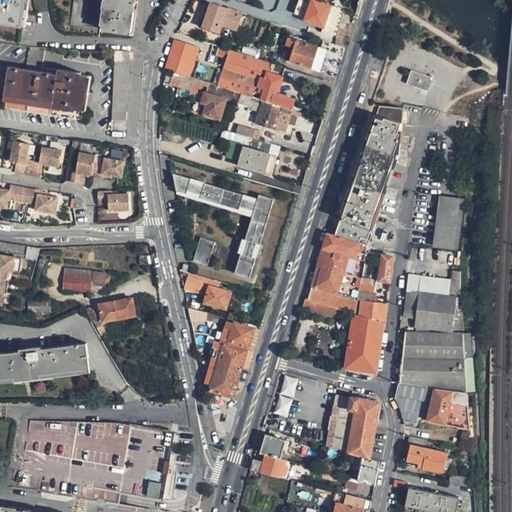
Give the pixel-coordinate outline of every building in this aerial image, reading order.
[(0,0),(0,24),(22,28),(26,0),(0,0)] [(88,0),(73,0),(70,26),(85,28),(88,0)] [(102,0),(100,22),(103,22),(102,31),(129,35),(133,35),(138,0),(102,0)] [(294,0),(290,11),(302,15),(303,13),(297,10),(300,0),(294,0)] [(300,0),(297,10),(303,13),(307,0),(300,0)] [(330,6),(312,0),(311,0),(306,17),(304,22),(323,28),(330,6)] [(237,32),(243,13),(209,1),(200,28),(219,35),(222,27),(237,32)] [(261,43),(242,36),(237,52),(256,58),(261,43)] [(317,70),(323,50),(333,53),(336,45),(322,40),(319,47),(318,47),(296,40),(288,38),(285,45),(294,48),(289,61),(317,70)] [(199,48),(175,40),(165,69),(173,71),(189,77),(199,48)] [(225,59),(228,49),(219,46),(216,56),(225,59)] [(88,76),(41,68),(44,50),(28,48),(24,69),(8,67),(0,65),(0,94),(3,95),(51,102),(50,106),(83,110),(88,76)] [(225,59),(217,85),(237,92),(249,96),(257,98),(266,70),(272,72),(274,64),(256,58),(237,52),(228,49),(225,59)] [(114,51),(112,112),(112,120),(125,120),(125,112),(126,112),(128,52),(114,51)] [(266,70),(257,98),(260,99),(272,103),(275,92),(277,93),(284,67),(274,64),(272,72),(266,70)] [(203,113),(221,118),(223,110),(226,99),(234,101),(237,92),(217,85),(189,77),(173,71),(169,85),(203,95),(201,102),(206,103),(203,113)] [(431,79),(410,71),(405,85),(426,92),(431,79)] [(249,96),(237,92),(234,101),(238,102),(246,105),(249,96)] [(291,109),(294,99),(277,93),(275,92),(272,103),(290,109),(291,109)] [(226,99),(223,110),(235,113),(238,102),(234,101),(226,99)] [(253,123),(274,129),(279,110),(289,112),(290,109),(272,103),(260,99),(253,123)] [(356,235),(368,239),(397,155),(399,122),(401,106),(396,106),(372,101),(371,104),(367,115),(382,119),(382,121),(374,119),(337,229),(335,235),(354,240),(356,235)] [(253,129),(237,124),(234,133),(250,137),(253,129)] [(259,140),(261,132),(253,129),(250,137),(259,140)] [(232,140),(234,133),(226,131),(224,137),(232,140)] [(276,155),(279,146),(259,140),(250,137),(234,133),(232,140),(232,142),(235,143),(243,145),(238,165),(271,175),(276,155)] [(30,145),(12,143),(9,162),(16,163),(22,164),(20,175),(28,177),(30,161),(27,161),(30,145)] [(62,151),(42,148),(39,162),(35,162),(33,177),(40,178),(42,166),(59,169),(62,151)] [(111,150),(111,158),(122,159),(123,150),(111,150)] [(94,162),(95,156),(79,153),(76,170),(72,169),(70,183),(78,184),(79,175),(86,176),(92,177),(94,162)] [(124,162),(104,158),(103,164),(99,163),(97,178),(104,179),(104,176),(113,177),(121,179),(124,162)] [(22,164),(16,163),(14,174),(20,175),(22,164)] [(235,274),(250,278),(256,258),(252,257),(256,243),(260,244),(273,198),(258,194),(257,198),(256,201),(242,197),(243,194),(206,183),(205,186),(192,182),(192,179),(174,173),(178,190),(188,193),(189,189),(203,193),(202,197),(239,209),(240,204),(254,208),(252,215),(245,239),(249,241),(245,255),(241,253),(235,274)] [(79,175),(78,184),(84,185),(86,176),(79,175)] [(0,207),(8,209),(10,200),(14,200),(25,203),(28,188),(11,185),(10,190),(0,188),(0,207)] [(25,203),(33,204),(35,190),(28,188),(25,203)] [(188,193),(187,196),(201,200),(202,197),(203,193),(189,189),(188,193)] [(48,196),(42,195),(43,192),(43,191),(35,190),(33,204),(37,204),(36,211),(56,215),(59,198),(48,196)] [(129,194),(112,195),(112,191),(98,191),(99,199),(109,199),(109,206),(109,212),(130,211),(129,194)] [(464,199),(440,197),(437,246),(460,249),(464,199)] [(239,209),(238,211),(252,215),(254,208),(240,204),(239,209)] [(353,291),(357,277),(364,253),(367,244),(354,240),(335,235),(328,232),(312,285),(336,293),(335,295),(350,301),(353,291)] [(192,261),(206,265),(213,241),(199,237),(192,261)] [(241,253),(245,255),(249,241),(245,239),(243,239),(238,253),(241,253)] [(0,287),(9,289),(11,279),(12,270),(21,272),(24,258),(0,253),(0,287)] [(374,254),(364,253),(357,277),(353,291),(350,301),(347,311),(354,313),(385,322),(387,303),(374,302),(375,293),(374,293),(376,279),(370,279),(374,254)] [(392,256),(379,255),(378,259),(376,279),(389,281),(392,256)] [(90,284),(91,271),(65,269),(63,290),(90,292),(90,284)] [(91,271),(90,284),(104,285),(105,273),(91,271)] [(183,287),(206,294),(204,303),(226,309),(231,291),(219,287),(220,282),(214,280),(190,273),(187,272),(183,287)] [(451,298),(461,298),(459,290),(459,282),(460,277),(460,273),(453,272),(451,298)] [(420,283),(418,298),(449,298),(449,285),(420,283)] [(336,293),(312,285),(311,288),(335,295),(336,293)] [(350,301),(335,295),(311,288),(308,300),(347,311),(350,301)] [(403,318),(415,320),(418,298),(406,297),(403,318)] [(131,298),(98,305),(102,322),(135,315),(131,298)] [(415,326),(463,330),(461,298),(451,298),(449,298),(418,298),(415,320),(415,326)] [(354,313),(347,311),(308,300),(305,299),(301,311),(352,325),(354,313)] [(206,313),(187,307),(191,321),(206,320),(206,313)] [(206,313),(206,320),(224,323),(226,318),(206,313)] [(377,373),(385,322),(354,313),(352,325),(346,366),(377,373)] [(254,328),(233,322),(228,321),(226,328),(231,330),(231,332),(225,331),(222,341),(228,343),(229,341),(248,347),(249,346),(254,328)] [(254,328),(249,346),(255,348),(260,330),(254,328)] [(400,383),(466,390),(463,330),(408,330),(405,330),(400,383)] [(0,383),(10,383),(91,372),(86,342),(42,348),(42,345),(20,349),(20,351),(10,352),(5,353),(0,354),(0,353),(0,383)] [(247,350),(223,343),(219,359),(212,357),(209,371),(201,370),(206,389),(210,390),(233,397),(242,366),(247,350)] [(247,350),(242,366),(249,368),(253,352),(247,350)] [(286,371),(278,373),(262,427),(327,446),(337,395),(339,386),(286,371)] [(469,428),(466,390),(400,383),(398,383),(396,396),(421,402),(418,417),(469,428)] [(369,458),(378,404),(375,402),(351,397),(337,395),(327,446),(336,449),(343,451),(350,453),(362,456),(369,458)] [(418,417),(421,402),(396,396),(395,402),(395,403),(396,404),(398,406),(400,408),(402,412),(404,415),(405,418),(405,420),(405,421),(417,424),(418,417)] [(158,485),(167,434),(132,427),(120,425),(27,420),(12,488),(20,489),(86,501),(109,505),(112,492),(132,496),(155,500),(157,490),(158,485)] [(266,435),(261,453),(265,454),(281,459),(287,440),(266,435)] [(443,472),(448,451),(426,446),(428,439),(410,436),(408,443),(410,444),(407,460),(406,464),(419,466),(443,472)] [(288,479),(293,462),(281,459),(265,454),(263,461),(253,459),(250,470),(288,479)] [(375,484),(380,461),(369,458),(362,456),(357,480),(375,484)] [(452,474),(450,484),(474,489),(473,479),(452,474)] [(373,491),(375,484),(357,480),(348,478),(347,484),(373,491)] [(428,511),(455,511),(459,499),(410,488),(406,506),(428,511)] [(327,509),(333,510),(332,511),(362,511),(363,508),(369,509),(371,500),(346,493),(340,492),(337,491),(332,490),(327,509)]
